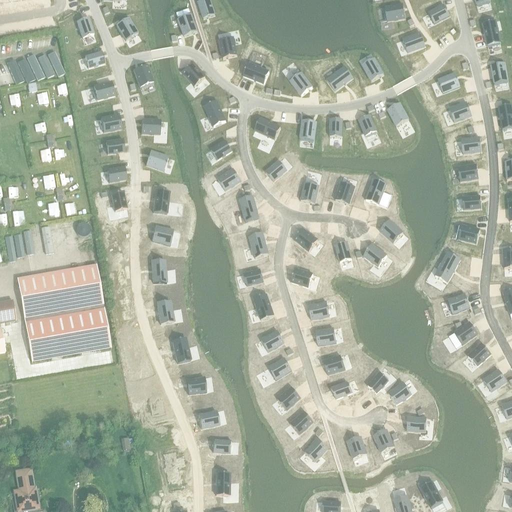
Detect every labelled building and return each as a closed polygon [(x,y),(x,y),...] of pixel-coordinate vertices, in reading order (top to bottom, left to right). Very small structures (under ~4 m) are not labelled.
[(201,3),(198,4),(204,20),(215,17),(213,11),(211,6),(209,0),(208,1),(201,3)] [(403,7),(386,14),(388,19),(389,19),(391,25),(392,27),(398,24),(403,22),(409,19),(403,7)] [(444,7),(428,15),(430,18),(433,24),(434,26),(439,23),(444,20),(449,17),(444,7)] [(180,20),(178,21),(180,27),(181,27),(182,32),(184,38),(197,34),(191,16),(186,18),(180,21),(180,20)] [(29,18),(22,19),(24,28),(31,27),(29,18)] [(88,20),(77,24),(79,29),(81,34),(82,40),(84,39),(90,37),(93,36),(88,20)] [(128,20),(116,27),(126,43),(130,40),(130,39),(136,36),(138,35),(134,30),(131,25),(128,20)] [(21,21),(1,24),(2,32),(23,29),(21,21)] [(490,24),(483,26),(487,48),(492,47),(492,46),(498,45),(500,45),(500,42),(498,36),(495,23),(490,24)] [(409,39),(403,42),(404,43),(406,49),(408,55),(425,48),(420,35),(414,37),(414,38),(409,40),(409,39)] [(469,38),(472,58),(480,57),(476,36),(469,38)] [(225,41),(219,42),(223,60),(237,57),(235,51),(234,46),(233,39),(231,40),(225,41)] [(101,54),(85,59),(86,62),(88,68),(88,70),(94,68),(99,67),(105,65),(101,54)] [(364,67),(362,67),(365,73),(366,73),(368,78),(371,83),(383,76),(374,60),(369,63),(370,63),(364,67)] [(245,73),(243,78),(264,86),(269,74),(257,69),(250,67),(251,66),(248,65),(247,67),(248,67),(245,73)] [(504,65),(491,68),(494,86),(500,85),(500,84),(506,83),(508,83),(507,77),(506,77),(505,72),(506,71),(504,65)] [(147,67),(134,72),(140,89),(145,87),(151,85),(153,84),(151,78),(150,78),(149,73),(147,67)] [(329,81),(327,82),(328,84),(332,89),(335,93),(353,80),(345,69),(334,77),(329,81)] [(190,80),(189,82),(193,87),(193,86),(197,90),(196,91),(201,95),(211,86),(199,72),(195,76),(190,81),(190,80)] [(292,82),(290,83),(294,88),(298,92),(297,92),(301,98),(312,89),(301,75),(297,78),(292,82)] [(455,75),(438,82),(440,87),(443,93),(442,94),(443,95),(449,93),(449,92),(454,91),(460,88),(455,75)] [(111,84),(93,89),(95,94),(97,100),(96,100),(97,102),(103,101),(103,100),(108,99),(115,98),(111,84)] [(35,85),(28,86),(29,94),(37,93),(35,85)] [(430,109),(437,107),(432,89),(426,91),(430,109)] [(485,102),(505,100),(504,93),(484,95),(485,102)] [(197,97),(192,98),(195,115),(201,114),(197,97)] [(216,103),(204,108),(210,120),(213,126),(214,129),(215,128),(221,125),(226,123),(216,103)] [(400,105),(387,112),(391,118),(393,122),(396,128),(398,127),(403,124),(404,124),(408,121),(400,105)] [(467,105),(449,111),(451,117),(452,116),(454,123),(454,124),(460,122),(465,120),(471,118),(467,105)] [(506,108),(499,109),(502,131),(507,131),(507,130),(511,129),(511,108),(511,107),(506,108)] [(93,132),(100,131),(98,112),(92,112),(93,132)] [(119,117),(101,121),(102,126),(103,132),(103,133),(103,134),(110,133),(115,132),(121,131),(119,117)] [(370,117),(359,122),(361,127),(364,132),(363,132),(366,138),(367,137),(373,134),(373,135),(376,133),(370,117)] [(260,120),(254,132),(266,138),(267,137),(272,140),(275,142),(276,140),(275,140),(278,134),(280,129),(260,120)] [(330,133),(330,138),(332,139),(332,138),(338,139),(342,139),(342,122),(330,121),(330,127),(331,127),(330,133)] [(142,122),(141,136),(148,136),(153,136),(160,137),(160,135),(159,135),(160,128),(160,123),(142,122)] [(301,134),(300,141),(302,141),(308,141),(308,142),(314,142),(316,124),(302,122),(302,129),(301,134)] [(479,140),(461,142),(462,148),(463,154),(463,156),(470,155),(469,155),(475,154),(481,154),(479,140)] [(123,142),(106,144),(106,148),(107,154),(107,156),(113,155),(118,154),(124,153),(123,142)] [(143,146),(145,153),(161,149),(159,142),(143,146)] [(226,143),(211,152),(213,155),(217,160),(216,160),(217,162),(222,159),(222,158),(227,156),(232,153),(226,143)] [(150,153),(146,167),(152,169),(152,168),(157,170),(163,172),(164,171),(166,164),(168,159),(150,153)] [(279,163),(266,175),(273,183),(278,180),(278,179),(282,176),(287,172),(285,171),(281,166),(279,163)] [(476,167),(458,170),(459,175),(460,182),(460,183),(467,183),(467,182),(472,182),(478,181),(476,167)] [(125,170),(107,172),(108,175),(109,182),(109,184),(115,183),(120,182),(126,181),(125,170)] [(233,171),(218,181),(221,186),(225,191),(224,191),(225,193),(231,189),(235,186),(235,187),(241,183),(233,171)] [(374,181),(366,202),(370,204),(376,206),(378,207),(379,204),(381,198),(382,198),(386,186),(374,181)] [(302,196),(301,203),(315,206),(319,188),(313,187),(307,186),(307,185),(305,185),(304,191),(303,196),(302,196)] [(338,196),(336,202),(349,206),(355,189),(349,187),(343,185),(341,185),(339,191),(340,191),(338,196)] [(156,192),(153,214),(158,214),(164,215),(166,215),(167,213),(166,213),(167,206),(168,206),(169,193),(156,192)] [(123,193),(111,196),(113,201),(114,207),(115,213),(116,212),(123,211),(126,210),(123,193)] [(253,198),(240,202),(243,214),(244,214),(245,221),(246,223),(248,223),(248,222),(254,221),(259,220),(253,198)] [(480,199),(463,200),(464,212),(481,210),(480,199)] [(389,223),(380,233),(385,237),(389,241),(394,245),(395,244),(394,244),(399,239),(403,235),(389,223)] [(462,228),(458,241),(476,245),(480,232),(462,228)] [(9,250),(26,250),(26,229),(8,230),(9,250)] [(155,229),(152,242),(159,244),(159,243),(164,245),(170,246),(171,244),(170,244),(172,238),(173,232),(155,229)] [(302,231),(294,242),(299,246),(300,245),(304,249),(309,253),(310,251),(314,246),(317,242),(302,231)] [(262,235),(249,238),(253,251),(255,257),(254,257),(255,260),(257,259),(263,257),(268,256),(262,235)] [(347,244),(335,247),(337,253),(339,258),(338,258),(340,264),(342,264),(342,263),(348,262),(351,261),(347,244)] [(372,246),(364,258),(369,261),(373,264),(373,265),(378,268),(379,267),(383,261),(383,262),(387,257),(372,246)] [(511,251),(503,252),(504,270),(510,270),(510,269),(511,269),(511,251)] [(439,270),(435,277),(447,284),(460,261),(448,254),(442,265),(440,264),(438,269),(439,270)] [(165,261),(152,262),(153,284),(158,284),(164,283),(165,284),(167,283),(166,281),(166,274),(165,261)] [(17,280),(24,320),(103,306),(96,266),(17,280)] [(260,271),(243,276),(244,279),(245,279),(246,286),(247,287),(252,286),(252,285),(257,284),(258,284),(263,283),(260,271)] [(295,271),(291,284),(297,286),(302,287),(302,288),(309,289),(309,288),(311,281),(311,282),(313,276),(295,271)] [(464,292),(446,298),(448,304),(451,310),(450,310),(451,311),(457,309),(462,307),(462,308),(468,305),(464,292)] [(266,296),(254,300),(258,313),(260,319),(261,321),(263,321),(263,320),(269,318),(269,319),(273,317),(266,296)] [(12,302),(0,304),(0,324),(16,321),(12,302)] [(163,303),(157,304),(160,326),(165,325),(172,324),(174,324),(173,321),(172,315),(170,302),(169,302),(163,303)] [(326,304),(308,307),(311,321),(318,320),(317,320),(323,319),(329,318),(329,316),(327,310),(328,309),(326,304)] [(103,306),(24,320),(31,364),(111,350),(103,306)] [(470,324),(454,334),(457,339),(457,338),(461,344),(462,346),(467,342),(472,339),(477,336),(470,324)] [(333,330),(315,333),(318,347),(324,346),(330,345),(336,344),(336,342),(335,342),(334,335),(333,330)] [(277,332),(261,341),(264,346),(267,352),(268,353),(274,350),(278,347),(278,348),(284,345),(277,332)] [(185,340),(172,343),(178,365),(182,363),(188,362),(189,362),(191,361),(190,359),(188,353),(188,352),(185,340)] [(482,345),(468,357),(472,362),(472,361),(477,366),(476,367),(478,368),(482,363),(486,360),(491,356),(482,345)] [(340,357),(323,363),(328,376),(334,374),(339,372),(345,370),(344,368),(342,362),(340,357)] [(285,360),(269,369),(271,374),(272,374),(275,380),(276,382),(281,378),(286,375),(286,376),(291,372),(285,360)] [(495,367),(480,378),(483,382),(487,387),(487,388),(488,389),(493,385),(497,382),(503,379),(495,367)] [(380,374),(368,387),(376,395),(380,391),(380,390),(384,387),(388,382),(387,381),(382,377),(380,374)] [(204,379),(186,382),(188,395),(194,394),(200,393),(200,394),(206,393),(206,391),(205,385),(205,384),(204,379)] [(347,383),(332,390),(336,401),(342,399),(342,398),(347,396),(352,394),(351,392),(348,386),(349,386),(347,383)] [(403,384),(388,395),(396,406),(401,403),(401,402),(406,399),(406,400),(411,396),(410,394),(410,395),(406,389),(403,384)] [(292,389),(277,401),(281,405),(285,410),(286,412),(291,408),(291,407),(295,404),(300,400),(292,389)] [(511,397),(500,402),(502,407),(504,413),(505,415),(511,413),(510,412),(511,411),(511,397)] [(164,408),(150,411),(151,417),(152,417),(153,422),(152,422),(154,429),(155,429),(155,428),(162,427),(167,426),(164,408)] [(216,413),(198,417),(201,430),(208,429),(208,428),(213,427),(213,428),(219,426),(219,424),(219,425),(217,418),(216,413)] [(304,414),(290,425),(294,430),(298,435),(299,436),(304,432),(308,428),(313,424),(304,414)] [(408,418),(407,432),(413,432),(419,433),(425,433),(425,432),(426,425),(426,420),(408,418)] [(320,421),(316,424),(320,430),(324,426),(320,421)] [(386,432),(374,438),(376,444),(377,444),(379,449),(381,455),(383,454),(389,451),(394,449),(386,432)] [(360,439),(347,443),(349,449),(350,449),(351,454),(353,460),(355,460),(361,458),(366,456),(360,439)] [(317,440),(305,454),(309,457),(314,462),(315,463),(319,458),(323,454),(323,455),(327,450),(317,440)] [(214,442),(213,453),(219,454),(224,454),(230,455),(231,453),(230,453),(231,446),(231,443),(214,442)] [(175,452),(162,454),(165,468),(163,468),(164,473),(166,473),(167,477),(167,476),(168,483),(168,485),(170,485),(176,484),(181,483),(178,469),(186,467),(183,456),(176,458),(175,452)] [(28,511),(38,510),(34,490),(33,490),(30,471),(16,473),(19,492),(14,493),(16,502),(18,502),(19,511),(28,510),(28,511)] [(229,474),(216,474),(216,497),(220,497),(220,496),(227,497),(229,497),(229,494),(229,488),(229,474)] [(422,489),(420,490),(431,509),(435,507),(441,504),(443,503),(441,501),(438,495),(432,483),(425,487),(422,489)] [(396,500),(394,501),(395,503),(396,507),(396,509),(395,509),(395,511),(411,511),(407,497),(402,498),(402,499),(396,500)]
